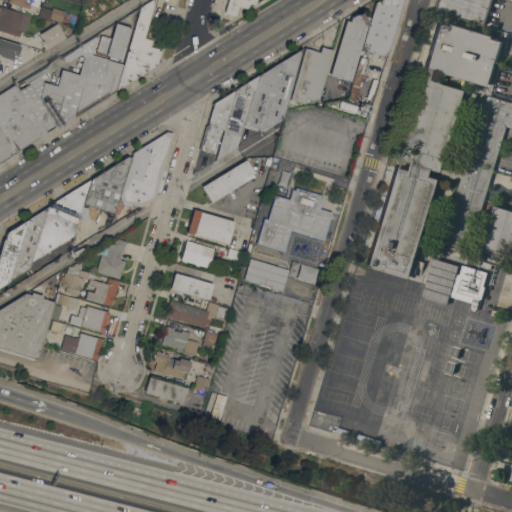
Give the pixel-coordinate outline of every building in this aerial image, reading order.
[(39,0),(38,6),(29,3),(28,8),(8,2),(8,0),(39,0)] [(128,52),(129,49),(128,49),(140,8),(153,0),(154,0),(143,38),(151,40),(150,46),(158,49),(158,50),(160,51),(157,64),(153,63),(154,65),(147,70),(146,69),(142,68),(144,72),(139,75),(139,74),(134,73),(136,77),(131,80),(130,79),(125,79),(128,83),(116,90),(122,64),(126,51),(128,52)] [(256,0),(255,5),(249,3),(247,9),(238,6),(235,16),(222,12),(225,0),(256,0)] [(375,4),(381,0),(401,0),(385,57),(361,50),(375,4)] [(511,0),(511,1),(507,0),(490,0),(483,25),(437,11),(440,0),(511,0)] [(0,5),(31,15),(25,32),(21,31),(19,37),(0,30),(0,5)] [(511,5),(511,31),(503,29),(510,5),(511,5)] [(65,11),(61,21),(50,17),(49,20),(38,16),(41,6),(52,9),(53,7),(65,11)] [(345,22),(350,21),(350,19),(358,14),(369,17),(350,81),(329,75),(345,22)] [(47,48),(42,41),(44,40),(40,33),(56,23),(65,37),(47,48)] [(511,102),(511,127),(506,126),(469,248),(464,246),(462,254),(450,251),(439,246),(463,170),(457,171),(453,168),(447,168),(443,165),(441,172),(432,169),(430,177),(439,180),(409,279),(366,265),(396,167),(409,171),(412,163),(397,159),(439,23),(450,27),(451,24),(492,37),(492,39),(502,43),(488,87),(431,70),(428,79),(465,91),(447,152),(452,152),(456,155),(461,155),(467,157),(486,95),(511,102)] [(128,27),(128,28),(130,28),(121,59),(105,55),(105,54),(95,51),(100,35),(110,38),(114,24),(128,27)] [(29,82),(26,84),(24,80),(48,66),(50,70),(40,76),(44,82),(56,85),(61,69),(78,74),(83,57),(81,53),(66,63),(63,57),(95,36),(97,41),(93,53),(92,53),(92,54),(93,54),(108,58),(107,59),(122,64),(116,90),(46,132),(47,133),(41,137),(17,151),(0,122),(0,95),(16,85),(19,90),(29,84),(29,82)] [(0,38),(19,44),(19,45),(20,46),(18,54),(17,53),(16,55),(13,54),(12,59),(0,55),(0,38)] [(317,100),(306,97),(304,103),(290,99),(305,48),(319,52),(321,46),(332,50),(317,100)] [(302,49),(283,117),(263,130),(245,125),(258,76),(302,49)] [(360,56),(367,58),(355,100),(348,98),(360,56)] [(215,161),(223,131),(221,130),(215,154),(201,150),(214,103),(236,90),(258,76),(245,125),(240,136),(233,133),(228,152),(215,161)] [(358,105),(356,113),(338,108),(341,100),(358,105)] [(0,122),(17,151),(0,161),(0,122)] [(132,158),(133,153),(167,133),(172,134),(154,198),(140,206),(119,200),(132,158)] [(91,180),(127,157),(132,158),(119,200),(117,207),(115,206),(113,212),(101,209),(98,221),(79,216),(91,180)] [(246,159),(253,170),(251,177),(211,202),(201,186),(246,159)] [(79,216),(73,236),(31,261),(49,206),(91,180),(79,216)] [(256,243),(263,218),(267,219),(274,195),(289,199),(292,190),(295,190),(296,188),(320,195),(320,198),(322,198),(319,209),(331,212),(323,239),(290,229),(283,251),(256,243)] [(49,206),(31,261),(28,269),(9,281),(28,219),(49,206)] [(511,212),(511,249),(509,260),(482,252),(495,207),(511,212)] [(193,209),(200,211),(234,221),(227,244),(186,232),(193,209)] [(9,281),(0,286),(0,254),(7,232),(28,219),(9,281)] [(124,261),(122,268),(123,269),(123,271),(123,272),(122,273),(121,273),(119,278),(96,271),(100,254),(106,256),(110,243),(117,238),(126,241),(122,253),(121,253),(119,259),(124,261)] [(214,248),(209,267),(199,265),(195,264),(196,264),(186,261),(186,262),(182,261),(182,260),(180,259),(186,240),(214,248)] [(243,279),(250,258),(288,269),(282,291),(243,279)] [(459,266),(456,274),(459,275),(462,265),(487,273),(483,287),(485,287),(481,299),(480,299),(476,309),(471,307),(472,303),(450,296),(447,304),(422,296),(433,258),(459,266)] [(80,269),(94,274),(93,280),(107,283),(108,278),(118,281),(111,306),(103,303),(103,302),(85,297),(87,290),(93,292),(95,286),(92,286),(92,285),(87,284),(89,278),(80,276),(80,277),(83,278),(81,287),(80,287),(78,295),(65,291),(66,287),(62,286),(63,286),(61,285),(65,272),(66,272),(68,265),(70,266),(82,260),(80,269)] [(288,274),(292,260),(299,262),(295,276),(288,274)] [(301,263),(317,268),(313,282),(297,277),(301,263)] [(213,283),(209,300),(170,289),(174,272),(213,283)] [(57,289),(53,301),(48,299),(52,288),(57,289)] [(38,356),(35,359),(0,348),(0,309),(26,293),(31,294),(32,292),(43,295),(43,298),(54,302),(54,304),(50,317),(38,356)] [(79,299),(77,308),(57,302),(60,293),(79,299)] [(206,310),(208,302),(230,309),(227,320),(211,315),(208,325),(209,326),(208,329),(203,328),(203,327),(166,316),(170,300),(206,310)] [(54,304),(62,306),(58,320),(50,317),(54,304)] [(69,322),(71,314),(77,316),(79,310),(84,312),(86,305),(109,312),(103,332),(69,322)] [(63,323),(60,332),(57,331),(56,334),(52,333),(53,330),(50,329),(52,320),(63,323)] [(176,350),(176,347),(161,343),(163,336),(160,335),(162,326),(165,327),(166,325),(174,328),(173,330),(180,332),(181,330),(189,332),(187,338),(199,342),(195,355),(176,350)] [(206,331),(216,334),(214,344),(211,343),(209,347),(202,345),(206,331)] [(96,337),(97,337),(102,338),(96,359),(91,358),(91,357),(60,348),(64,334),(75,338),(76,336),(78,337),(80,332),(96,337)] [(169,374),(169,375),(154,370),(156,362),(153,361),(157,350),(169,354),(168,357),(178,360),(179,358),(191,361),(187,373),(185,372),(183,378),(169,374)] [(210,379),(207,391),(194,387),(197,375),(210,379)] [(187,388),(183,403),(144,392),(149,376),(187,388)]
